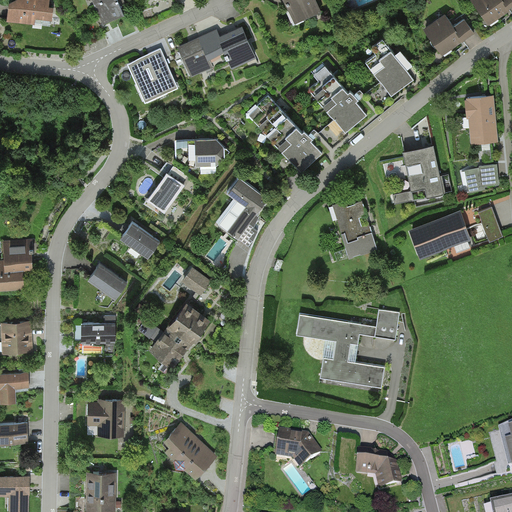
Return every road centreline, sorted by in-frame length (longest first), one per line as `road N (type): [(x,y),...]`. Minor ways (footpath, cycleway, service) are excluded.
road 1 (residential): [(511,31),(328,173),(269,235),(252,279),(242,401)]
road 2 (residential): [(47,511),(54,261),(66,223),(105,177),(124,136),(117,108),(89,67)]
road 3 (residential): [(434,511),(421,465),(396,433),(242,401)]
road 4 (residential): [(225,0),(89,67)]
